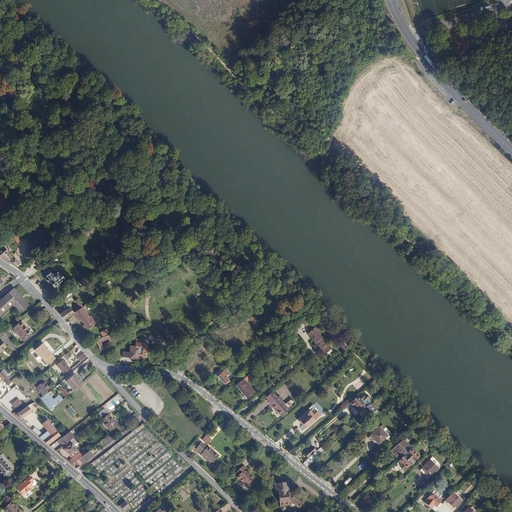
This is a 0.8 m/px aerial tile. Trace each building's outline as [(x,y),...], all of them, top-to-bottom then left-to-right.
[(25,226),(18,231),(20,234),(27,228),(25,226)] [(18,231),(12,236),(14,239),(17,242),(23,237),(20,234),(18,231)] [(2,245),(4,247),(14,239),(12,236),(2,245)] [(2,245),(0,246),(0,257),(4,259),(14,266),(19,262),(15,258),(14,258),(2,245)] [(27,254),(31,259),(41,250),(37,245),(27,254)] [(60,274),(55,269),(46,275),(51,282),(50,283),(54,287),(65,278),(61,274),(60,274)] [(14,288),(0,299),(0,315),(12,305),(19,314),(29,305),(14,288)] [(75,312),(74,313),(79,321),(80,320),(81,319),(83,321),(85,325),(83,326),(86,331),(92,327),(90,323),(94,320),(91,316),(90,317),(83,307),(75,312)] [(69,308),(60,314),(63,318),(65,320),(73,314),(69,308)] [(311,319),(308,316),(304,320),(303,321),(306,325),(311,319)] [(21,322),(32,333),(34,331),(23,320),(21,322)] [(23,340),(32,333),(21,322),(13,329),(23,340)] [(308,334),(312,339),(318,333),(319,332),(315,328),(308,334)] [(312,339),(321,349),(327,343),(318,333),(312,339)] [(111,334),(96,341),(101,351),(115,344),(113,339),(111,334)] [(1,339),(0,339),(0,354),(8,347),(1,339)] [(129,352),(129,357),(129,358),(137,359),(137,358),(143,359),(146,343),(144,343),(144,340),(136,339),(134,346),(130,346),(129,352)] [(52,354),(43,343),(35,350),(48,365),(56,359),(51,354),(52,354)] [(327,343),(321,349),(325,353),(331,347),(327,343)] [(82,362),(87,356),(83,352),(77,358),(82,362)] [(62,360),(57,365),(64,373),(69,368),(62,360)] [(216,374),(225,383),(229,379),(225,376),(228,373),(224,368),(223,369),(222,368),(216,374)] [(75,370),(65,378),(67,380),(76,372),(75,370)] [(2,371),(0,372),(0,377),(7,385),(11,381),(5,374),(2,371)] [(7,373),(5,374),(11,381),(13,379),(7,373)] [(79,386),(83,383),(75,374),(66,382),(70,386),(72,383),(75,386),(77,385),(79,386)] [(236,384),(248,398),(255,391),(250,386),(254,382),(247,374),(236,384)] [(37,379),(33,383),(43,395),(44,395),(48,392),(47,390),(50,388),(45,382),(42,385),(37,379)] [(66,397),(69,395),(64,388),(61,391),(66,397)] [(278,397),(272,390),(270,393),(264,397),(270,404),(278,397)] [(50,394),(46,397),(53,409),(63,400),(60,396),(59,397),(58,397),(54,400),(50,394)] [(359,401),(364,407),(370,401),(365,395),(359,401)] [(278,397),(270,404),(274,409),(275,408),(282,416),(289,409),(278,397)] [(14,407),(23,403),(20,398),(11,402),(14,407)] [(349,405),(352,407),(359,400),(357,398),(349,405)] [(111,409),(116,405),(112,400),(107,405),(111,409)] [(346,400),(339,406),(342,410),(349,403),(346,400)] [(353,408),(358,413),(359,413),(363,409),(365,407),(364,407),(359,401),(359,400),(352,407),(351,407),(352,408),(353,408)] [(375,410),(369,403),(365,407),(363,409),(359,413),(360,413),(361,413),(363,415),(367,411),(370,414),(371,413),(374,415),(376,413),(374,411),(375,410)] [(15,412),(13,414),(25,424),(27,422),(22,418),(32,411),(28,406),(17,414),(15,412)] [(300,419),(307,426),(314,420),(308,413),(300,419)] [(110,415),(103,421),(112,432),(119,427),(110,415)] [(50,434),(43,440),(49,445),(61,435),(48,419),(42,424),(48,431),(50,434)] [(305,428),(307,426),(300,419),(299,421),(305,428)] [(35,427),(32,430),(33,431),(43,440),(50,434),(48,431),(43,435),(35,427)] [(380,427),(371,435),(379,443),(388,435),(380,427)] [(59,441),(62,446),(63,446),(71,440),(73,438),(75,437),(70,431),(67,434),(59,441)] [(379,443),(371,435),(369,437),(378,447),(389,437),(388,435),(379,443)] [(103,440),(107,445),(113,441),(108,436),(103,440)] [(212,440),(207,436),(202,441),(207,445),(212,440)] [(71,440),(63,446),(71,456),(79,451),(75,446),(71,440)] [(406,454),(411,449),(406,443),(405,444),(403,441),(398,446),(406,454)] [(201,453),(200,454),(211,464),(218,456),(207,446),(206,447),(201,442),(195,448),(201,453)] [(304,453),(309,458),(316,451),(312,446),(304,453)] [(392,451),(400,460),(401,458),(405,454),(406,454),(398,446),(392,451)] [(303,463),(306,467),(313,461),(312,460),(321,452),(318,449),(316,451),(309,458),(303,463)] [(408,455),(412,459),(415,462),(419,458),(411,449),(406,454),(405,454),(407,456),(408,455)] [(76,461),(80,466),(94,456),(90,451),(87,452),(83,456),(76,461)] [(80,452),(68,461),(72,464),(76,461),(83,456),(80,453),(80,452)] [(400,460),(398,461),(401,464),(402,464),(406,469),(412,464),(409,461),(412,459),(408,455),(407,456),(405,454),(401,458),(400,460)] [(12,471),(0,457),(0,473),(4,478),(12,471)] [(426,457),(419,463),(423,467),(431,476),(438,469),(426,457)] [(237,477),(240,481),(247,474),(247,473),(245,470),(246,469),(244,466),(235,472),(238,476),(237,477)] [(32,480),(28,474),(22,479),(24,482),(17,488),(23,495),(33,486),(30,483),(32,480)] [(247,474),(240,481),(245,486),(254,479),(250,475),(249,476),(247,474)] [(400,485),(405,481),(400,476),(395,480),(400,485)] [(297,511),(303,504),(289,491),(289,489),(288,489),(287,482),(276,482),(277,490),(279,490),(280,505),(289,504),(297,511)] [(438,508),(442,504),(440,502),(441,502),(439,500),(432,493),(424,502),(432,508),(434,506),(436,508),(437,507),(438,508)] [(462,501),(455,495),(449,502),(455,509),(462,501)] [(126,501),(119,507),(125,511),(131,506),(126,501)] [(16,508),(14,505),(11,502),(3,508),(6,511),(20,511),(21,511),(17,507),(16,508)]
